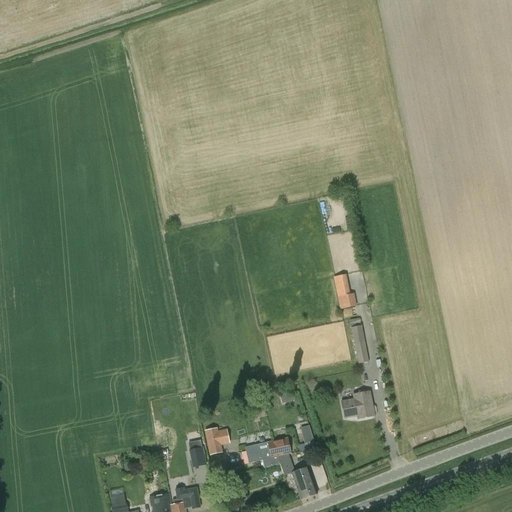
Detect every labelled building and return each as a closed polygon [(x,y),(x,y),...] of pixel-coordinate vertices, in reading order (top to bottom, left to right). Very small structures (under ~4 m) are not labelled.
[(340,309),(357,306),(354,292),(350,293),(346,274),(334,276),(340,309)] [(369,362),(360,319),(350,321),(358,364),(369,362)] [(354,400),(341,403),(344,419),(360,416),(361,420),(374,417),(369,392),(353,395),(354,400)] [(316,450),(307,419),(303,420),(302,416),(297,417),(299,421),(298,421),(304,444),(298,446),(299,452),(306,450),(307,453),(316,450)] [(226,430),(217,432),(216,429),(205,431),(210,455),(221,453),(219,445),(229,443),(226,430)] [(245,448),(246,452),(241,453),(244,465),(262,461),(264,469),(280,465),(278,458),(289,455),(291,455),(287,439),(245,448)] [(179,472),(176,455),(167,457),(170,474),(179,472)] [(295,473),(289,455),(278,458),(280,465),(284,477),(292,474),(301,501),(317,495),(308,468),(295,473)] [(173,506),(171,506),(172,511),(185,511),(185,509),(192,507),(192,510),(193,510),(200,508),(200,509),(197,489),(184,491),(183,489),(176,491),(176,490),(175,490),(177,500),(172,501),(173,506)] [(172,511),(171,506),(169,495),(149,498),(152,511),(172,511)] [(111,511),(128,511),(127,504),(126,504),(124,496),(111,499),(113,506),(111,507),(111,511)] [(239,511),(236,500),(230,502),(232,511),(239,511)]
